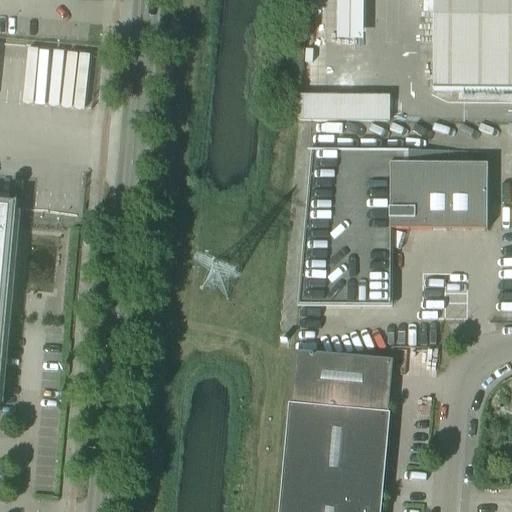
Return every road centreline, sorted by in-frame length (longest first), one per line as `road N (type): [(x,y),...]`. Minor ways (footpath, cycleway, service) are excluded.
road 1 (tertiary): [(97,511),(143,0)]
road 2 (unclassified): [(444,511),(455,387),(475,358),(511,347)]
